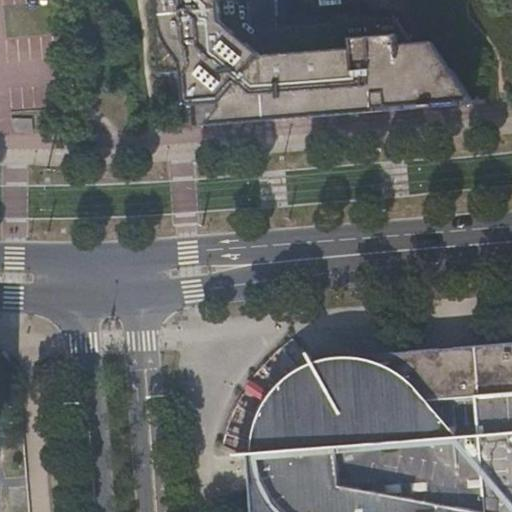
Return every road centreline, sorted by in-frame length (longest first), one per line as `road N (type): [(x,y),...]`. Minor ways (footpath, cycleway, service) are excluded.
road 1 (secondary): [(511,227),(138,258)]
road 2 (secondary): [(142,301),(511,255)]
road 3 (secondary): [(153,511),(142,301)]
road 4 (secondary): [(80,303),(94,511)]
